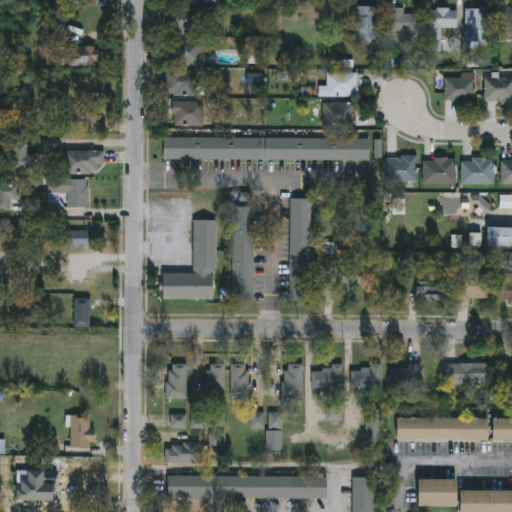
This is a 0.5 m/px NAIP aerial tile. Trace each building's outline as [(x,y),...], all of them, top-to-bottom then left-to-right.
[(376,6),(376,39),(353,39),(353,6),(376,6)] [(403,12),(418,12),(418,34),(390,34),(390,6),(403,6),(403,12)] [(199,32),(165,32),(165,8),(199,8),(199,32)] [(440,50),(428,50),(428,8),(456,8),(456,26),(440,26),(440,50)] [(464,8),(494,8),(494,46),(464,46),(464,8)] [(511,37),(501,37),(501,10),(511,10),(511,37)] [(168,39),(201,39),(201,63),(168,63),(168,39)] [(99,45),(99,65),(67,65),(67,45),(99,45)] [(196,95),(165,95),(165,69),(196,69),(196,95)] [(326,85),(326,71),(357,71),(357,95),(319,95),(319,85),(326,85)] [(445,101),(445,77),(475,77),(475,101),(445,101)] [(511,77),(511,102),(485,102),(485,77),(511,77)] [(102,120),(79,120),(79,96),(102,96),(102,120)] [(202,101),(202,124),(172,124),(172,101),(202,101)] [(322,126),(322,102),(356,102),(356,126),(322,126)] [(370,160),(162,159),(162,137),(370,138),(370,160)] [(36,153),(36,167),(12,167),(12,141),(31,141),(31,153),(36,153)] [(66,149),(103,149),(103,172),(66,172),(66,149)] [(417,181),(388,181),(388,156),(417,156),(417,181)] [(456,183),(424,183),(424,158),(456,158),(456,183)] [(495,183),(462,183),(462,158),(495,158),(495,183)] [(502,160),(511,160),(511,183),(502,183),(502,160)] [(69,193),(48,193),(48,177),(89,178),(88,207),(69,207),(69,193)] [(14,198),(14,208),(0,208),(0,183),(20,183),(20,198),(14,198)] [(290,198),(311,198),(311,303),(290,303),(290,198)] [(255,207),(255,301),(232,301),(232,207),(255,207)] [(193,273),(193,219),(216,219),(216,298),(161,298),(161,272),(193,273)] [(511,246),(486,246),(486,227),(511,227),(511,246)] [(89,230),(89,246),(66,246),(66,230),(89,230)] [(363,267),(363,285),(339,285),(339,267),(363,267)] [(511,301),(497,301),(497,272),(511,272),(511,301)] [(489,299),(458,299),(458,273),(489,273),(489,299)] [(446,278),(446,299),(420,299),(420,278),(446,278)] [(91,298),(91,325),(75,325),(75,298),(91,298)] [(186,398),(166,398),(166,362),(187,363),(186,398)] [(225,398),(207,398),(207,362),(225,362),(225,398)] [(409,368),(409,362),(423,362),(423,391),(390,391),(390,368),(409,368)] [(444,362),(490,362),(490,382),(444,382),(444,362)] [(250,398),(231,398),(231,363),(250,363),(250,398)] [(304,363),(304,399),(284,399),(284,363),(304,363)] [(343,363),(343,387),(313,387),(313,370),(331,370),(331,363),(343,363)] [(382,386),(352,386),(352,366),(382,366),(382,386)] [(327,417),(328,406),(344,406),(343,418),(327,417)] [(267,411),(283,411),(283,450),(266,450),(267,428),(251,428),(251,411),(267,411)] [(95,427),(95,446),(71,446),(71,413),(90,413),(90,427),(95,427)] [(171,426),(171,414),(186,414),(186,426),(171,426)] [(486,438),(395,438),(395,416),(486,416),(486,438)] [(511,439),(491,439),(491,417),(511,417),(511,439)] [(367,446),(367,425),(382,425),(382,446),(367,446)] [(226,445),(209,445),(210,432),(226,432),(226,445)] [(200,442),(200,462),(165,462),(165,442),(200,442)] [(327,474),(327,496),(166,494),(166,473),(327,474)] [(374,475),(374,511),(352,511),(353,475),(374,475)] [(455,504),(417,504),(417,478),(455,478),(455,504)] [(511,511),(458,511),(458,488),(511,488),(511,511)]
